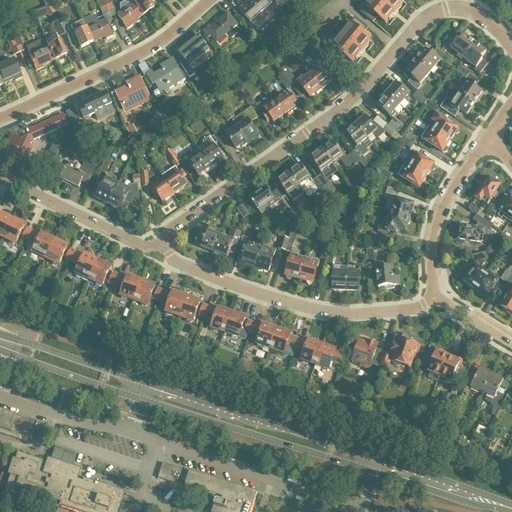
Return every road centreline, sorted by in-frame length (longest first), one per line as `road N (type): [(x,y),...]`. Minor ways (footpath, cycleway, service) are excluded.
road 1 (residential): [(163,244),(174,224),(364,92),(428,15),(466,9),(511,47)]
road 2 (residential): [(434,297),(414,308),(320,311),(184,266),(163,244)]
road 3 (primary): [(379,459),(147,383)]
road 4 (primary): [(142,399),(375,471)]
road 5 (residential): [(361,509),(129,435)]
road 6 (residential): [(0,118),(125,62),(209,0)]
road 7 (residential): [(163,244),(143,247),(0,177)]
road 8 (residential): [(434,297),(436,219),(489,137)]
road 9 (primary): [(147,383),(0,335)]
road 10 (primary): [(0,350),(142,399)]
road 11 (primary): [(375,471),(507,508)]
road 12 (primary): [(507,508),(379,459)]
road 13 (residential): [(129,435),(0,396)]
